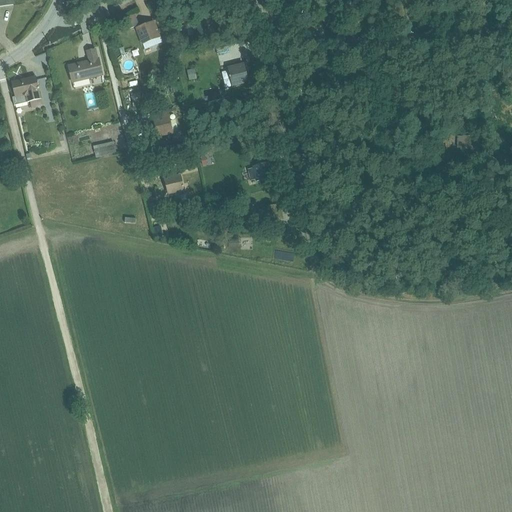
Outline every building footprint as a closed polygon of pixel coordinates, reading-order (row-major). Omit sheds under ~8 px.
[(193,36),(205,35),(204,23),(192,24),(187,25),(188,35),(193,36)] [(145,49),(163,43),(161,38),(159,38),(154,25),(144,28),(144,26),(137,29),(145,49)] [(216,48),(217,54),(230,53),(229,46),(216,48)] [(72,83),(103,76),(99,59),(97,59),(95,49),(87,51),(89,61),(68,66),(72,83)] [(232,86),(248,82),(246,75),(244,76),(241,65),(228,68),(232,86)] [(154,71),(157,82),(167,80),(166,76),(171,75),(169,68),(154,71)] [(187,70),(189,80),(197,79),(195,69),(187,70)] [(32,109),(43,106),(36,78),(22,82),(22,80),(11,82),(15,97),(12,97),(14,105),(30,102),(32,109)] [(177,82),(169,84),(172,94),(183,92),(181,82),(177,83),(177,82)] [(173,132),(178,131),(175,120),(170,121),(168,110),(151,114),(157,138),(173,134),(173,132)] [(457,136),(457,148),(461,148),(460,152),(479,152),(479,136),(463,136),(463,137),(457,136)] [(93,146),(96,158),(116,154),(114,142),(93,146)] [(445,149),(434,146),(431,158),(442,161),(445,149)] [(196,162),(188,164),(189,170),(198,168),(196,162)] [(256,181),(272,177),(269,163),(252,167),(252,168),(247,170),(250,181),(255,180),(256,181)] [(168,195),(185,191),(181,174),(164,178),(168,195)] [(213,204),(216,218),(222,217),(219,203),(213,204)] [(262,225),(282,220),(278,204),(258,209),(262,225)] [(163,214),(151,217),(155,229),(160,227),(160,225),(166,223),(163,214)] [(187,234),(178,232),(176,241),(186,242),(187,234)] [(239,248),(239,239),(229,239),(228,248),(239,248)] [(275,253),(274,260),(291,262),(292,255),(275,253)]
